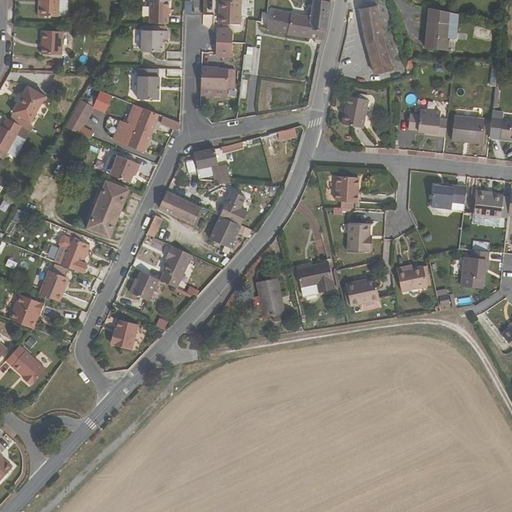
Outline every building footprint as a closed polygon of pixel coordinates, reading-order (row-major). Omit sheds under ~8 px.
[(40,0),(40,16),(59,16),(65,16),(68,13),(68,1),(67,0),(40,0)] [(150,0),(149,23),(168,24),(168,0),(150,0)] [(192,14),(192,0),(183,0),(183,13),(192,14)] [(219,0),(219,24),(240,25),(240,0),(220,0),(221,0),(219,0)] [(327,33),(331,2),(320,0),(312,0),(312,5),(310,4),(309,10),(306,9),(306,12),(311,12),(308,38),(315,39),(322,40),(325,41),(326,34),(327,33)] [(433,27),(430,47),(452,49),(453,37),(461,38),(464,13),(436,6),(434,20),(436,20),(435,27),(433,27)] [(376,75),(393,71),(378,7),(361,10),(366,41),(376,75)] [(287,34),(308,38),(311,12),(306,12),(305,17),(291,14),(291,15),(274,11),(272,18),(268,17),(267,22),(276,23),(276,16),(291,17),(287,33),(287,34)] [(267,24),(266,29),(287,33),(291,17),(276,16),(276,23),(267,22),(267,24)] [(231,58),(232,30),(216,29),(216,57),(231,58)] [(63,58),(66,33),(44,31),(41,56),(63,58)] [(142,31),(142,53),(164,54),(165,46),(165,40),(167,40),(168,31),(142,31)] [(245,46),(242,69),(249,70),(252,47),(245,46)] [(201,96),(227,97),(228,70),(220,70),(210,70),(210,67),(201,67),(201,96)] [(138,77),(139,77),(138,99),(158,100),(159,77),(158,77),(158,69),(138,69),(138,77)] [(28,87),(12,113),(30,123),(45,98),(28,87)] [(343,124),(363,128),(369,101),(349,96),(343,124)] [(65,128),(78,133),(94,108),(81,100),(65,128)] [(119,143),(143,153),(158,115),(134,105),(119,143)] [(419,130),(419,131),(426,132),(428,132),(428,134),(446,136),(448,119),(439,118),(440,111),(421,109),(421,115),(410,114),(409,129),(419,130)] [(511,119),(503,118),(503,112),(493,111),(490,137),(511,139),(511,119)] [(28,131),(30,132),(33,127),(11,115),(9,119),(21,126),(28,131)] [(174,129),(178,131),(178,129),(180,123),(162,116),(159,123),(174,129)] [(465,139),(482,141),(485,119),(455,116),(452,139),(465,141),(465,139)] [(0,157),(4,159),(16,135),(21,126),(9,119),(6,118),(2,127),(0,126),(0,157)] [(16,135),(24,139),(28,131),(21,126),(16,135)] [(294,128),(277,132),(278,139),(296,135),(294,128)] [(241,141),(221,146),(223,151),(243,146),(241,141)] [(214,148),(194,153),(197,169),(218,164),(214,148)] [(134,174),(137,164),(117,156),(110,175),(130,183),(134,174)] [(210,182),(225,183),(227,165),(211,169),(210,182)] [(354,203),(358,203),(359,178),(338,177),(336,202),(340,202),(354,203)] [(87,230),(109,239),(128,191),(106,182),(87,230)] [(435,185),(433,207),(465,210),(468,186),(445,184),(445,186),(442,186),(435,185)] [(244,196),(229,190),(217,216),(220,217),(239,226),(246,211),(239,207),(244,196)] [(194,225),(202,209),(166,193),(159,209),(194,225)] [(475,214),(501,217),(504,196),(478,193),(475,214)] [(2,199),(0,203),(0,209),(4,212),(9,203),(2,199)] [(155,217),(146,235),(154,238),(163,220),(155,217)] [(220,217),(209,241),(229,250),(240,226),(239,226),(220,217)] [(370,242),(370,237),(371,225),(350,224),(349,251),(369,253),(369,251),(372,251),(372,242),(370,242)] [(79,272),(90,245),(70,237),(69,238),(65,236),(62,237),(59,243),(61,247),(65,248),(59,264),(79,272)] [(162,272),(164,273),(160,281),(176,288),(192,256),(173,247),(172,249),(170,248),(167,256),(169,256),(162,272)] [(486,270),(488,270),(490,252),(473,250),(472,258),(465,257),(462,287),(484,289),(486,270)] [(303,296),(335,289),(329,263),(312,266),(297,269),(303,296)] [(403,294),(433,287),(431,277),(427,278),(425,268),(408,272),(407,271),(399,273),(403,294)] [(63,292),(61,291),(67,276),(52,270),(42,295),(59,302),(63,292)] [(129,293),(148,302),(158,280),(141,272),(137,280),(135,285),(133,285),(129,293)] [(61,291),(63,292),(69,277),(67,276),(61,291)] [(278,278),(255,283),(262,317),(274,315),(285,313),(278,278)] [(371,301),(380,299),(377,279),(348,283),(351,305),(371,302),(371,301)] [(43,304),(20,295),(10,320),(30,328),(36,313),(39,314),(43,304)] [(441,306),(450,305),(448,295),(439,297),(441,306)] [(39,314),(36,313),(30,328),(33,329),(39,314)] [(287,321),(285,313),(274,315),(275,323),(287,321)] [(155,326),(163,329),(166,322),(158,319),(155,326)] [(114,344),(113,345),(133,350),(139,324),(119,320),(117,328),(114,344)] [(511,324),(508,328),(501,334),(511,347),(511,324)] [(0,357),(10,348),(2,340),(0,342),(0,357)] [(31,385),(45,369),(19,346),(6,361),(24,377),(23,378),(31,385)] [(0,440),(0,448),(4,451),(10,442),(2,437),(0,440)] [(0,480),(12,467),(1,458),(0,456),(0,480)]
